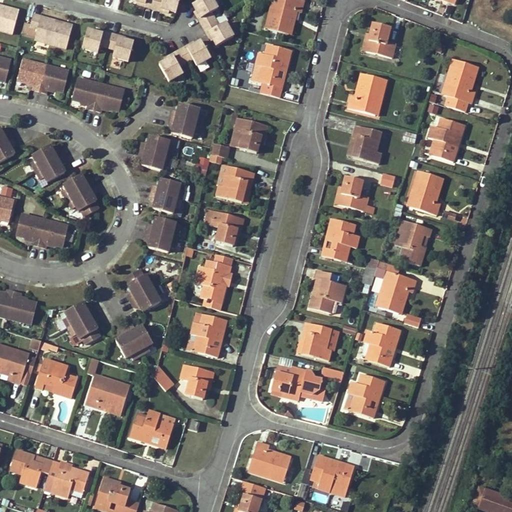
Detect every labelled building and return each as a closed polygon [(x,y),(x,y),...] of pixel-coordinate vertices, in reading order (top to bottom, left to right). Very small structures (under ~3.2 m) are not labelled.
[(163,8),(165,9),(167,10),(176,12),(179,0),(131,0),(134,1),(137,2),(140,2),(139,6),(162,12),(163,8)] [(198,9),(200,12),(202,15),(199,17),(210,36),(211,39),(215,37),(216,40),(221,47),(235,39),(226,23),(220,27),(213,14),(219,11),(212,0),(205,0),(196,5),(198,9)] [(272,0),(264,30),(268,30),(275,0),(272,0)] [(304,1),(299,0),(275,0),(268,30),(288,36),(293,19),(288,18),(289,14),(294,12),(297,13),(301,14),(304,1)] [(0,28),(13,32),(20,9),(9,6),(8,10),(0,8),(0,28)] [(261,26),(262,12),(254,11),(253,26),(261,26)] [(291,36),(297,13),(294,12),(289,14),(288,18),(293,19),(288,36),(291,36)] [(51,39),(50,42),(66,47),(73,24),(63,21),(61,25),(51,22),(52,18),(49,17),(35,13),(31,27),(38,30),(37,35),(51,39)] [(366,53),(392,60),(396,45),(387,43),(390,29),(374,25),(370,36),(366,53)] [(135,41),(125,39),(122,38),(122,35),(121,34),(118,34),(103,29),(100,29),(99,32),(95,31),(88,29),(83,50),(98,53),(100,47),(114,51),(113,58),(129,62),(135,41)] [(361,51),(366,53),(370,36),(365,34),(361,51)] [(200,44),(194,48),(190,50),(188,47),(186,48),(169,58),(167,59),(169,63),(166,64),(159,68),(169,85),(184,76),(180,69),(193,62),(197,68),(210,60),(200,44)] [(277,77),(279,72),(280,66),(287,68),(291,52),(268,45),(265,55),(259,53),(251,81),(263,84),(260,94),(279,99),(284,79),(277,77)] [(0,80),(8,82),(14,61),(0,57),(0,80)] [(48,93),(50,88),(64,92),(70,70),(24,58),(19,79),(33,83),(31,88),(48,93)] [(455,61),(453,60),(442,95),(444,96),(455,61)] [(467,82),(471,83),(476,67),(455,61),(444,96),(448,98),(467,104),(471,105),(475,92),(471,91),(468,90),(466,85),(467,82)] [(466,85),(468,90),(471,91),(479,68),(476,67),(471,83),(467,82),(466,85)] [(361,74),(355,97),(358,98),(362,96),(364,92),(359,91),(364,75),(361,74)] [(348,109),(375,116),(384,80),(364,75),(359,91),(364,92),(362,96),(358,98),(355,97),(351,97),(348,109)] [(78,77),(72,99),(86,103),(85,108),(101,113),(103,107),(118,111),(124,90),(78,77)] [(387,81),(384,80),(375,116),(378,117),(387,81)] [(467,104),(448,98),(445,107),(465,113),(467,104)] [(202,110),(182,105),(180,110),(180,113),(174,111),(171,125),(176,127),(174,134),(194,140),(196,134),(200,135),(205,117),(201,116),(202,110)] [(263,125),(237,118),(233,133),(242,136),(238,149),(255,154),(258,142),(263,125)] [(465,126),(441,119),(438,129),(432,127),(428,138),(434,140),(439,142),(434,157),(453,163),(456,154),(449,152),(451,147),(452,142),(459,144),(465,126)] [(268,126),(263,125),(258,142),(263,143),(268,126)] [(0,163),(12,157),(17,154),(15,150),(13,147),(17,144),(10,131),(5,134),(1,127),(0,127),(0,163)] [(382,154),(377,152),(382,133),(356,127),(352,144),(357,146),(354,159),(379,165),(382,154)] [(415,143),(417,134),(405,132),(403,140),(415,143)] [(152,136),(149,145),(144,143),(140,157),(146,159),(144,166),(163,171),(165,166),(169,167),(172,156),(175,148),(170,147),(172,142),(152,136)] [(434,157),(439,142),(434,140),(429,155),(434,157)] [(32,161),(33,163),(37,170),(42,178),(46,176),(49,181),(65,172),(67,170),(64,166),(63,164),(67,161),(60,149),(56,151),(55,149),(51,143),(34,154),(36,159),(32,161)] [(214,144),(211,155),(222,158),(227,159),(229,148),(214,144)] [(348,157),(354,159),(357,146),(352,144),(351,144),(348,157)] [(220,164),(222,158),(211,155),(210,162),(220,164)] [(208,173),(207,158),(194,159),(195,173),(208,173)] [(249,191),(253,174),(228,167),(223,187),(218,185),(215,196),(241,203),(244,190),(249,191)] [(407,207),(410,208),(421,173),(418,172),(407,207)] [(86,179),(85,177),(82,173),(78,175),(64,183),(68,188),(64,190),(69,199),(74,208),(78,206),(80,211),(83,209),(86,215),(100,208),(96,202),(98,201),(94,194),(99,191),(92,179),(87,178),(86,179)] [(392,188),(396,176),(384,173),(381,185),(392,188)] [(441,179),(421,173),(410,208),(437,217),(441,204),(437,202),(433,202),(431,197),(432,193),(436,194),(441,179)] [(339,206),(365,213),(375,215),(376,209),(367,207),(369,198),(360,195),(364,182),(347,177),(344,189),(339,206)] [(396,177),(394,187),(401,188),(403,178),(396,177)] [(153,186),(151,195),(149,200),(155,202),(153,210),(174,216),(176,210),(180,211),(182,204),(185,192),(181,190),(182,185),(163,179),(161,179),(159,188),(153,186)] [(431,197),(433,202),(437,202),(444,180),(441,179),(436,194),(432,193),(431,197)] [(1,195),(12,197),(14,188),(2,186),(1,195)] [(334,205),(339,206),(344,189),(339,187),(334,205)] [(249,191),(244,190),(241,203),(247,204),(250,192),(249,191)] [(18,203),(0,198),(0,221),(12,225),(18,203)] [(232,247),(235,235),(240,218),(208,210),(203,225),(219,229),(215,242),(232,247)] [(26,216),(20,237),(35,240),(33,245),(50,249),(51,244),(65,248),(71,227),(26,216)] [(243,219),(240,218),(235,235),(239,237),(243,219)] [(151,240),(149,246),(148,248),(169,254),(171,248),(175,250),(180,231),(175,230),(177,224),(156,219),(155,222),(154,226),(148,224),(144,239),(151,240)] [(355,226),(331,219),(326,237),(334,239),(332,245),(331,250),(324,248),(321,257),(341,262),(345,247),(350,248),(356,250),(359,238),(353,236),(355,226)] [(432,231),(403,222),(395,246),(403,249),(408,250),(404,262),(420,267),(426,249),(420,247),(424,237),(429,238),(430,239),(432,231)] [(420,247),(426,249),(429,238),(424,237),(420,247)] [(345,247),(341,262),(346,263),(350,248),(345,247)] [(404,262),(408,250),(403,249),(399,260),(404,262)] [(369,259),(367,268),(376,271),(377,269),(379,262),(369,259)] [(392,274),(394,267),(379,262),(377,269),(387,272),(389,273),(392,274)] [(231,267),(218,264),(215,271),(200,267),(199,268),(192,266),(188,282),(195,284),(203,286),(208,288),(205,300),(220,304),(226,285),(220,283),(223,274),(229,275),(231,267)] [(374,278),(376,271),(367,268),(364,276),(374,278)] [(161,302),(158,297),(162,294),(153,277),(148,280),(146,275),(143,276),(138,270),(124,277),(128,283),(126,284),(128,288),(131,292),(126,294),(134,308),(139,306),(143,313),(161,302)] [(320,291),(314,290),(309,309),(325,313),(329,300),(337,302),(341,304),(346,287),(330,282),(332,275),(317,271),(315,279),(322,281),(320,291)] [(387,272),(376,308),(378,309),(389,273),(387,272)] [(401,294),(406,292),(409,293),(412,294),(416,282),(392,274),(389,273),(378,309),(398,315),(404,299),(400,298),(401,294)] [(374,278),(364,276),(362,283),(371,286),(374,278)] [(203,286),(200,299),(205,300),(208,288),(203,286)] [(0,314),(33,324),(39,302),(23,298),(24,293),(11,289),(10,294),(0,291),(0,314)] [(401,316),(409,293),(406,292),(401,294),(400,298),(404,299),(398,315),(401,316)] [(337,302),(329,300),(325,313),(333,315),(337,302)] [(84,301),(67,312),(70,315),(66,318),(76,335),(79,333),(83,338),(84,337),(88,345),(103,336),(99,329),(100,329),(96,322),(101,319),(94,305),(89,308),(84,301)] [(217,359),(219,350),(212,348),(215,337),(222,339),(227,321),(203,315),(202,320),(195,318),(186,350),(217,359)] [(420,320),(406,316),(403,324),(417,329),(420,320)] [(134,328),(131,323),(119,330),(122,335),(115,339),(126,357),(131,355),(133,359),(150,348),(148,345),(152,341),(141,324),(134,328)] [(306,324),(301,341),(307,343),(303,356),(329,362),(333,351),(327,350),(332,331),(306,324)] [(388,346),(395,348),(400,331),(377,324),(374,333),(367,331),(364,343),(370,345),(375,347),(370,362),(389,368),(392,360),(385,358),(386,351),(388,346)] [(344,326),(342,333),(356,337),(358,330),(344,326)] [(215,337),(212,348),(219,350),(222,339),(215,337)] [(30,347),(39,351),(41,342),(33,339),(30,347)] [(298,354),(303,356),(307,343),(301,341),(298,354)] [(0,345),(0,348),(29,358),(29,355),(0,345)] [(370,345),(365,360),(370,362),(375,347),(370,345)] [(20,385),(29,358),(0,348),(0,371),(2,373),(4,368),(8,370),(10,373),(8,378),(7,381),(20,385)] [(34,389),(43,392),(43,390),(45,386),(54,389),(53,394),(71,400),(76,385),(64,380),(65,375),(68,367),(44,359),(34,389)] [(202,401),(205,390),(209,372),(183,365),(179,379),(188,382),(184,396),(202,401)] [(166,392),(173,386),(157,367),(154,378),(166,392)] [(0,374),(8,378),(10,373),(8,370),(4,368),(2,373),(0,371),(0,374)] [(271,390),(282,393),(300,398),(301,393),(311,396),(320,391),(322,382),(315,380),(311,373),(292,368),(288,378),(276,374),(271,390)] [(344,374),(323,369),(320,379),(340,385),(341,383),(344,374)] [(214,373),(209,372),(205,390),(209,390),(214,373)] [(64,380),(76,385),(78,379),(65,375),(64,380)] [(95,375),(94,378),(129,389),(130,387),(95,375)] [(361,375),(358,384),(352,382),(348,394),(359,398),(354,413),(373,419),(376,411),(369,408),(370,403),(372,397),(379,399),(385,382),(361,375)] [(107,405),(122,410),(129,389),(94,378),(85,406),(98,409),(99,405),(100,402),(105,399),(108,400),(107,405)] [(54,389),(45,386),(43,390),(53,394),(54,389)] [(300,398),(282,393),(281,398),(298,403),(300,398)] [(354,413),(359,398),(348,394),(343,410),(354,413)] [(99,405),(121,413),(122,410),(107,405),(108,400),(105,399),(100,402),(99,405)] [(130,438),(146,443),(149,436),(160,439),(157,447),(165,449),(171,431),(157,426),(161,414),(149,411),(146,417),(137,414),(130,438)] [(175,419),(161,414),(157,426),(171,431),(175,419)] [(197,432),(200,422),(191,419),(188,429),(197,432)] [(160,439),(149,436),(146,443),(157,447),(160,439)] [(268,450),(269,447),(257,443),(248,469),(284,480),(290,461),(275,456),(273,460),(269,459),(267,454),(268,450)] [(24,470),(22,476),(19,483),(36,488),(42,473),(48,475),(53,461),(45,458),(45,459),(43,464),(33,461),(35,456),(17,450),(11,466),(24,470)] [(291,457),(268,450),(267,454),(269,459),(273,460),(275,456),(290,461),(291,457)] [(33,461),(43,464),(45,459),(35,456),(33,461)] [(332,470),(335,462),(317,457),(309,481),(319,484),(317,490),(329,494),(331,487),(333,482),(348,487),(354,468),(345,466),(343,473),(337,471),(332,470)] [(89,474),(71,468),(69,473),(59,470),(61,464),(53,461),(48,475),(56,478),(51,493),(68,499),(70,491),(72,485),(84,489),(89,474)] [(24,470),(11,466),(10,472),(22,476),(24,470)] [(283,484),(284,480),(248,469),(247,472),(283,484)] [(103,481),(120,487),(121,482),(104,476),(103,481)] [(131,491),(120,487),(103,481),(94,506),(109,511),(112,502),(117,504),(125,507),(128,500),(131,491)] [(240,494),(244,495),(240,505),(238,511),(256,511),(265,489),(245,482),(240,494)] [(331,487),(346,492),(348,487),(333,482),(331,487)] [(84,489),(72,485),(70,491),(82,495),(84,489)] [(511,511),(511,499),(479,488),(472,507),(486,511),(511,511)] [(313,491),(311,499),(326,504),(328,496),(313,491)] [(125,507),(117,504),(114,511),(136,511),(139,504),(128,500),(125,507)] [(302,511),(305,503),(297,501),(295,510),(302,511)] [(177,511),(154,503),(151,511),(147,511),(145,511),(144,511),(177,511)]
